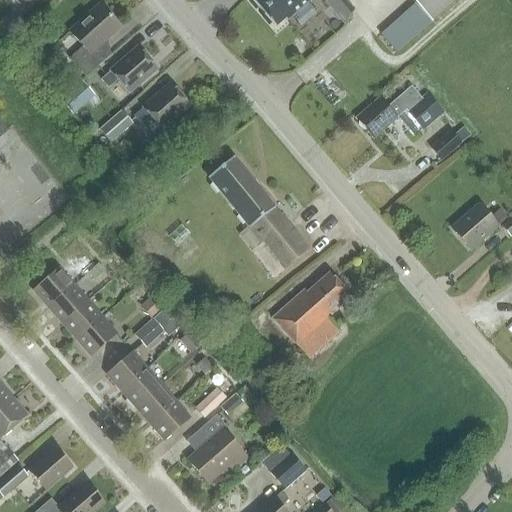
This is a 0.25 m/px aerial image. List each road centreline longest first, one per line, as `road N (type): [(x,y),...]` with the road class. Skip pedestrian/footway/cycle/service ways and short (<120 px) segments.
road 1 (unclassified): [(511,392),(241,78),(162,0)]
road 2 (residential): [(190,511),(120,472),(0,331)]
